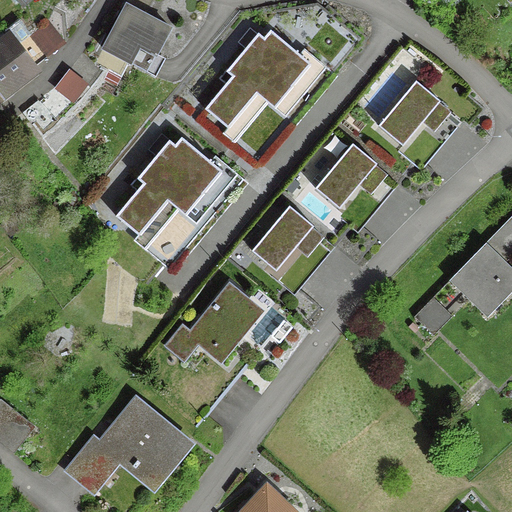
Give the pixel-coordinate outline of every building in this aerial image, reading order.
[(127,64),(137,46),(154,55),(169,29),(124,5),(101,50),(127,64)] [(291,50),(273,35),(267,43),(260,37),(253,45),(230,72),(237,78),(208,112),(230,131),(262,94),(285,115),(319,74),(291,50)] [(7,37),(0,42),(0,97),(0,98),(34,72),(30,67),(42,58),(26,36),(14,45),(7,37)] [(51,98),(55,99),(65,101),(79,80),(69,72),(51,98)] [(377,127),(401,147),(438,102),(414,82),(377,127)] [(203,156),(187,142),(180,150),(173,144),(155,166),(144,179),(150,185),(121,219),(144,238),(175,201),(199,221),(233,181),(203,156)] [(313,190),(337,210),(375,165),(351,145),(313,190)] [(274,272),(312,227),(287,207),(250,252),(274,272)] [(511,254),(511,253),(511,214),(412,318),(432,337),(467,300),(485,318),(511,290),(511,270),(494,253),(502,245),(511,254)] [(219,361),(259,312),(227,286),(188,335),(181,329),(166,346),(182,359),(196,342),(219,361)] [(68,471),(90,489),(116,456),(153,485),(187,445),(134,402),(93,452),(87,448),(68,471)] [(0,437),(13,448),(29,427),(0,404),(0,437)] [(291,511),(268,490),(247,511),(291,511)]
